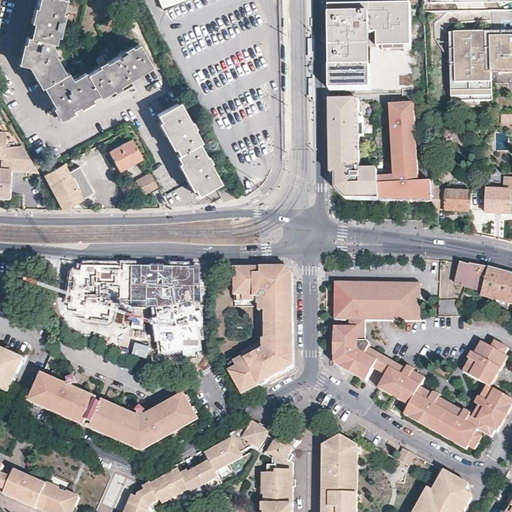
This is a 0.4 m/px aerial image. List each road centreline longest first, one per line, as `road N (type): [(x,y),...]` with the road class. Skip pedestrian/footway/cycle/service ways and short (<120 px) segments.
road 1 (residential): [(311,376),(142,467),(0,411)]
road 2 (secondary): [(315,224),(226,213),(0,217)]
road 3 (secondary): [(0,246),(83,254),(311,249)]
road 4 (secondary): [(315,224),(317,0)]
road 5 (residential): [(484,475),(311,376)]
road 6 (residential): [(311,249),(311,376)]
road 7 (tertiary): [(511,258),(387,243)]
